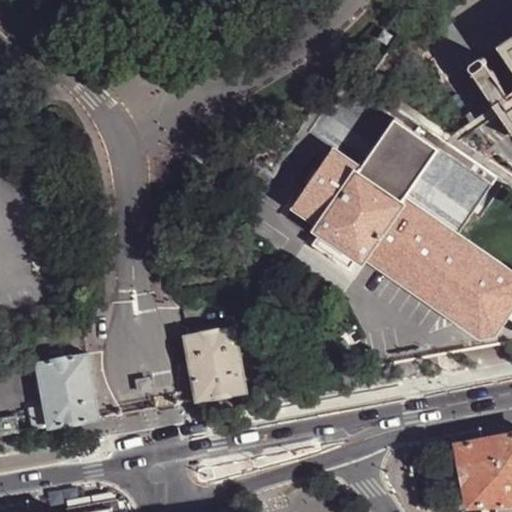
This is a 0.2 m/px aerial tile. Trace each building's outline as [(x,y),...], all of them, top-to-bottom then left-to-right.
[(511,36),(502,44),(511,58),(511,90),(497,101),(506,112),(511,121),(511,36)] [(488,54),(482,54),(473,62),(471,65),(477,67),(488,60),(488,54)] [(502,78),(495,68),(490,66),(483,67),(480,72),(482,79),(488,87),(492,89),(500,89),(502,82),(502,78)] [(506,112),(497,101),(456,128),(469,137),(506,112)] [(20,104),(23,135),(40,132),(36,102),(20,104)] [(346,154),(363,166),(396,116),(379,106),(346,154)] [(295,205),(321,224),(328,227),(326,231),(360,254),(362,251),(369,255),(484,333),(498,331),(511,308),(511,267),(425,207),(409,196),(443,147),(429,138),(411,125),(396,116),(363,166),(346,154),(335,147),(295,205)] [(409,196),(425,207),(459,157),(443,147),(409,196)] [(308,244),(354,275),(369,255),(362,251),(360,254),(326,231),(328,227),(321,224),(308,244)] [(199,399),(248,390),(246,384),(236,325),(187,335),(199,399)] [(88,353),(39,362),(47,405),(51,426),(101,417),(88,353)] [(32,407),(36,429),(51,426),(47,405),(32,407)] [(0,419),(0,430),(1,434),(21,432),(19,416),(0,419)] [(511,429),(460,440),(471,500),(483,500),(511,498),(511,429)] [(511,511),(511,498),(483,500),(484,511),(463,511),(511,511)]
